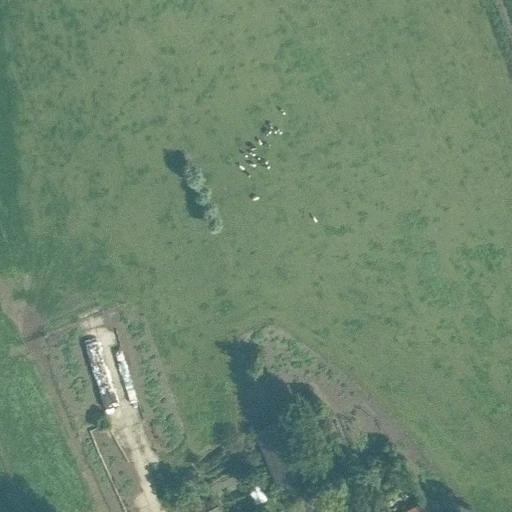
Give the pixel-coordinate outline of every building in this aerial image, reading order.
[(124,330),(96,340),(113,389),(126,385),(116,357),(132,352),(124,330)] [(254,431),(282,499),(322,482),(294,415),(254,431)] [(256,475),(244,481),(254,502),(266,496),(256,475)] [(426,511),(420,498),(391,511),(426,511)] [(217,503),(204,509),(205,511),(221,511),(217,503)]
